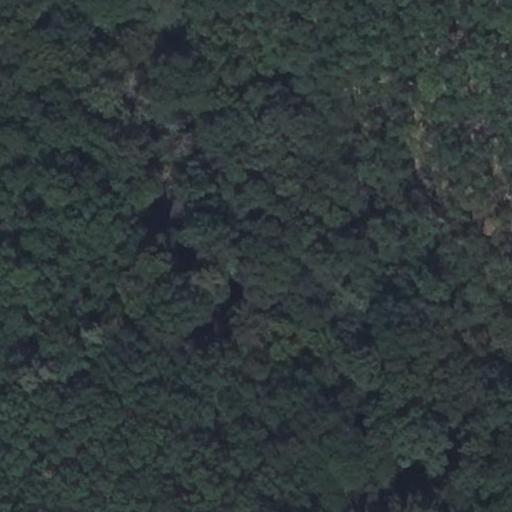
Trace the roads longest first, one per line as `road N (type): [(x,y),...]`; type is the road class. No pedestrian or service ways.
road 1 (track): [(212,38),(0,72)]
road 2 (track): [(212,38),(270,61),(287,0)]
